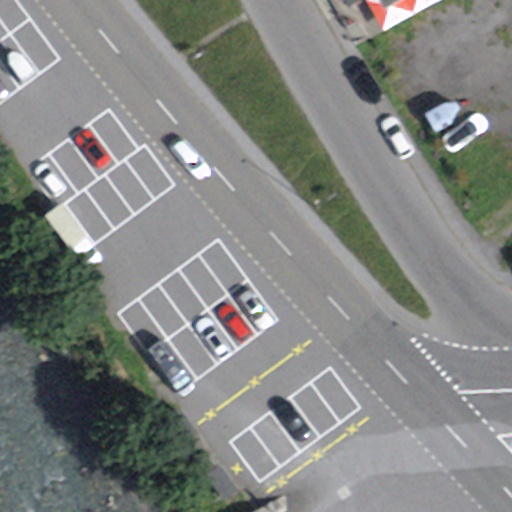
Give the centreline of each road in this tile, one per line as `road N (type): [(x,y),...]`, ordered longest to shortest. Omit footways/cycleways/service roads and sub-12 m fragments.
road 1 (secondary): [(71,0),(286,257),(466,453)]
road 2 (residential): [(511,345),(434,252),(280,0)]
